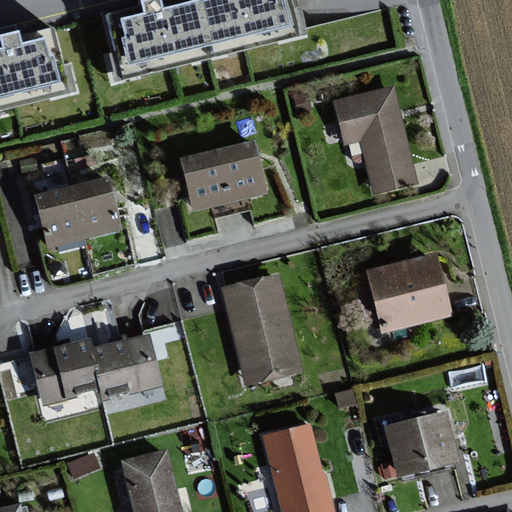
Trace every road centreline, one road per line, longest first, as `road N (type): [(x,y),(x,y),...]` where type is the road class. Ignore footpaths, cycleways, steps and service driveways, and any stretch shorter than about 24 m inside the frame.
road 1 (residential): [(0,314),(475,198)]
road 2 (unclassified): [(428,0),(475,198)]
road 3 (unclassified): [(475,198),(511,344)]
